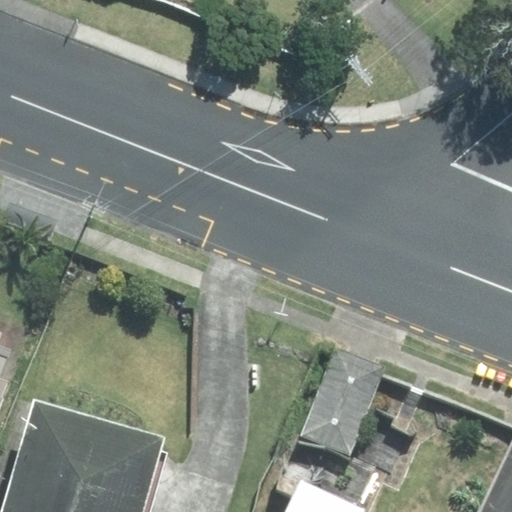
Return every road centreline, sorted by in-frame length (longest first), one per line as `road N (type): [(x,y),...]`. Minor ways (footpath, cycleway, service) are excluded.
road 1 (secondary): [(357,229),(0,93)]
road 2 (residential): [(511,104),(357,229)]
road 3 (secondary): [(511,290),(357,229)]
